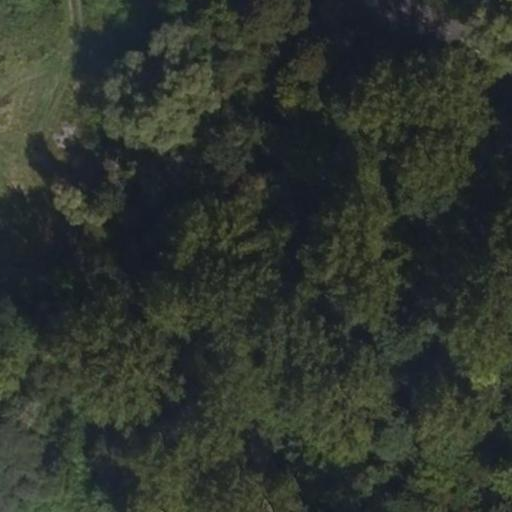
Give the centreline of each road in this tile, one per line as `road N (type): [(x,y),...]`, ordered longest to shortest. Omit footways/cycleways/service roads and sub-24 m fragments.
road 1 (secondary): [(384,0),(431,19),(511,73)]
road 2 (track): [(75,0),(71,38),(55,64),(0,91)]
